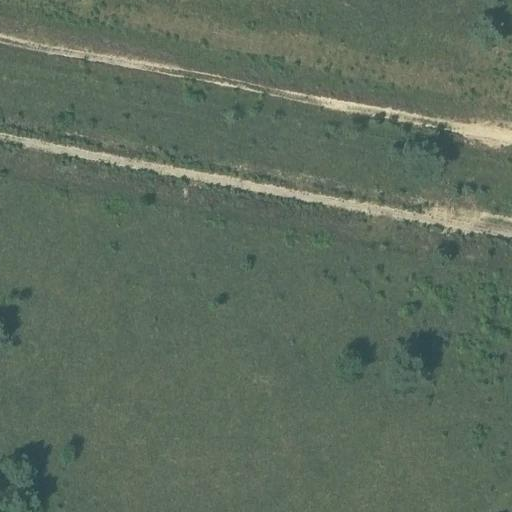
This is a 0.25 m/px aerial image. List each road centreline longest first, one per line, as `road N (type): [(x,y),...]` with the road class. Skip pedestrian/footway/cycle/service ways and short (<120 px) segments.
road 1 (track): [(511,140),(0,38)]
road 2 (track): [(511,237),(0,137)]
